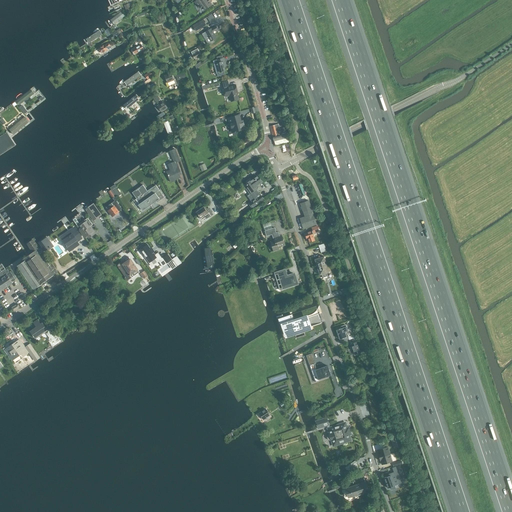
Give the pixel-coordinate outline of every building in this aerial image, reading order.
[(119,0),(103,8),(108,18),(125,10),(120,0),(119,0)] [(205,10),(212,5),(210,3),(211,2),(209,0),(197,0),(195,1),(200,8),(202,7),(205,10)] [(110,23),(115,32),(135,19),(131,9),(110,23)] [(206,25),(204,20),(203,20),(193,26),(196,31),(206,25)] [(205,32),(209,38),(207,39),(211,45),(215,43),(213,40),(217,38),(213,32),(218,29),(216,27),(212,29),(211,29),(205,32)] [(83,42),(90,53),(107,41),(100,30),(83,42)] [(102,54),(111,48),(108,43),(99,49),(102,54)] [(134,54),(144,49),(141,45),(132,50),(134,54)] [(195,59),(201,55),(198,49),(191,52),(195,59)] [(218,60),(213,61),(216,73),(217,73),(220,72),(221,72),(222,75),(225,74),(224,71),(225,71),(223,64),(225,63),(224,58),(218,60)] [(114,87),(122,98),(129,95),(136,90),(138,88),(145,83),(136,71),(114,87)] [(144,75),(147,80),(154,75),(151,71),(144,75)] [(165,76),(167,83),(174,80),(172,73),(165,76)] [(227,80),(221,82),(226,97),(230,95),(231,102),(239,100),(236,91),(237,91),(236,85),(229,87),(227,80)] [(16,101),(20,107),(34,96),(30,91),(16,101)] [(135,111),(141,106),(135,98),(116,113),(125,123),(126,122),(127,122),(137,114),(135,111)] [(161,113),(164,111),(168,109),(164,102),(157,107),(161,113)] [(156,124),(167,142),(181,133),(170,113),(156,124)] [(7,132),(12,138),(30,123),(25,117),(7,132)] [(232,133),(246,129),(243,120),(239,122),(238,119),(239,119),(238,117),(234,118),(234,117),(228,118),(232,133)] [(274,141),(288,138),(287,134),(287,133),(286,130),(280,131),(279,124),(270,126),(274,141)] [(0,136),(0,155),(15,146),(6,133),(0,136)] [(288,138),(274,141),(275,146),(281,145),(289,143),(288,138)] [(171,182),(181,178),(179,173),(181,172),(177,162),(180,161),(175,149),(170,151),(174,162),(168,165),(171,170),(167,172),(171,182)] [(258,176),(244,186),(250,194),(253,192),(257,198),(251,202),(250,203),(252,207),(255,205),(263,199),(261,196),(256,189),(258,188),(257,186),(262,182),(258,176)] [(121,194),(115,185),(110,188),(117,198),(121,194)] [(140,213),(144,210),(156,202),(157,203),(164,197),(156,186),(150,190),(148,191),(143,185),(132,192),(137,199),(132,202),(140,213)] [(112,203),(106,207),(109,210),(108,211),(113,216),(119,212),(118,212),(122,209),(117,201),(116,200),(112,203)] [(300,219),(302,225),(303,229),(317,225),(309,201),(301,204),(305,217),(300,219)] [(221,212),(226,208),(222,202),(217,205),(221,212)] [(98,217),(91,206),(86,209),(94,220),(98,217)] [(207,219),(213,214),(211,211),(208,213),(204,207),(196,212),(201,219),(205,216),(207,219)] [(80,231),(84,237),(85,237),(87,236),(89,238),(95,234),(90,227),(91,226),(90,225),(92,224),(88,218),(80,224),(77,226),(80,230),(80,231)] [(74,227),(61,237),(64,241),(63,241),(66,246),(65,247),(65,248),(66,247),(69,252),(78,246),(76,243),(82,239),(81,237),(81,236),(78,232),(77,232),(74,227)] [(278,232),(276,233),(275,228),(265,231),(267,236),(272,235),(273,239),(274,238),(275,242),(271,244),(274,251),(279,249),(278,247),(285,245),(282,236),(280,236),(278,232)] [(309,242),(315,241),(312,231),(305,233),(307,239),(308,239),(309,242)] [(51,243),(47,238),(39,243),(45,252),(51,249),(50,248),(50,247),(49,247),(48,245),(51,243)] [(20,266),(21,267),(35,288),(39,285),(40,285),(58,272),(41,247),(39,249),(33,240),(27,244),(33,253),(23,260),(25,263),(24,263),(20,266)] [(149,263),(157,258),(147,245),(140,250),(149,263)] [(177,256),(173,259),(178,266),(182,262),(177,256)] [(132,278),(139,272),(129,257),(118,265),(126,277),(130,275),(132,278)] [(318,268),(327,265),(324,257),(315,259),(318,268)] [(178,266),(173,259),(172,260),(168,262),(173,269),(178,266)] [(327,273),(329,272),(327,265),(318,268),(320,275),(322,275),(323,278),(328,276),(327,273)] [(7,286),(12,283),(12,282),(15,280),(16,277),(12,270),(10,271),(9,272),(8,269),(5,271),(5,272),(4,273),(3,271),(0,272),(0,289),(7,286)] [(285,270),(275,273),(280,290),(289,288),(288,287),(297,284),(294,274),(287,276),(285,270)] [(279,320),(281,325),(285,324),(288,335),(296,332),(297,334),(304,332),(303,330),(310,327),(307,318),(300,320),(299,319),(293,320),(292,315),(279,320)] [(55,343),(59,340),(54,333),(51,335),(42,323),(30,332),(35,338),(43,333),(43,334),(46,334),(50,338),(49,339),(49,340),(51,342),(52,342),(54,341),(55,343)] [(343,328),(338,330),(337,330),(340,339),(341,339),(345,337),(346,338),(348,337),(347,335),(346,335),(345,332),(348,331),(346,325),(343,326),(343,328)] [(10,347),(7,349),(7,351),(11,356),(12,358),(14,360),(14,359),(16,357),(17,356),(21,354),(22,356),(26,353),(27,353),(27,354),(29,353),(32,357),(33,356),(36,360),(37,360),(39,358),(39,359),(40,358),(37,355),(30,344),(26,347),(25,347),(25,346),(24,345),(23,344),(20,340),(17,342),(17,341),(15,343),(14,344),(13,341),(8,345),(10,347)] [(357,343),(351,344),(355,354),(360,352),(357,343)] [(315,363),(310,365),(315,381),(315,382),(323,380),(322,379),(331,375),(329,369),(329,370),(327,366),(317,369),(315,363)] [(264,420),(270,415),(266,409),(259,413),(264,420)] [(316,421),(316,422),(318,428),(327,425),(330,434),(329,434),(329,435),(328,435),(328,436),(328,437),(328,438),(328,439),(329,439),(329,440),(330,440),(331,440),(332,440),(333,446),(351,440),(345,423),(330,428),(329,425),(327,418),(316,421)] [(380,457),(390,454),(388,447),(378,450),(380,457)] [(390,454),(380,457),(382,464),(392,462),(390,454)] [(356,467),(359,466),(355,460),(343,468),(347,473),(353,469),(353,470),(356,468),(356,467)] [(384,479),(385,482),(386,482),(386,483),(400,478),(396,466),(392,468),(394,472),(386,475),(387,477),(384,478),(384,479)] [(386,484),(387,487),(388,488),(391,487),(391,489),(395,488),(395,486),(402,483),(400,478),(386,483),(386,484)] [(356,496),(369,492),(366,484),(358,487),(358,485),(346,489),(349,498),(353,496),(353,495),(356,494),(356,496)]
